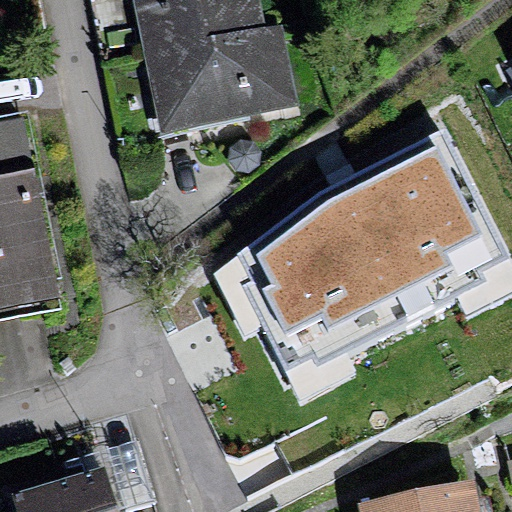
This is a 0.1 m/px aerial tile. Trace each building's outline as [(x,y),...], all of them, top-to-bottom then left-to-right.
[(138,0),(152,61),(170,57),(251,40),(242,0),(138,0)] [(268,36),(251,40),(170,57),(185,126),(283,105),(268,36)] [(0,305),(48,297),(20,127),(0,129),(0,305)] [(266,324),(285,369),(507,258),(443,132),(324,192),(214,278),(247,332),(266,324)] [(114,511),(107,486),(25,511),(114,511)]
